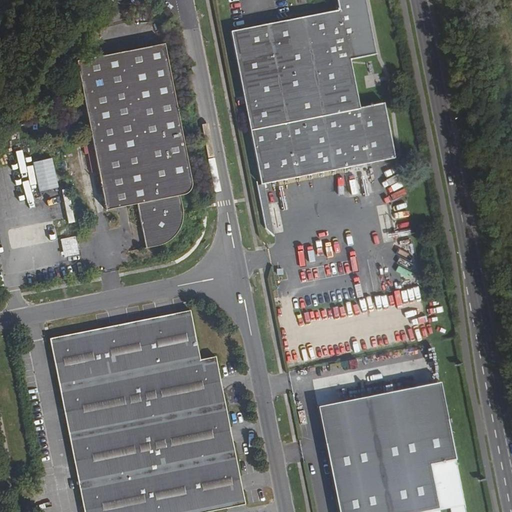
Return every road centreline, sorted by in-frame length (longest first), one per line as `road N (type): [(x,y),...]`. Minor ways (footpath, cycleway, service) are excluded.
road 1 (tertiary): [(418,0),(511,471)]
road 2 (unclassified): [(237,279),(183,0)]
road 3 (unclassified): [(0,321),(237,279)]
road 4 (unclassified): [(286,511),(237,279)]
